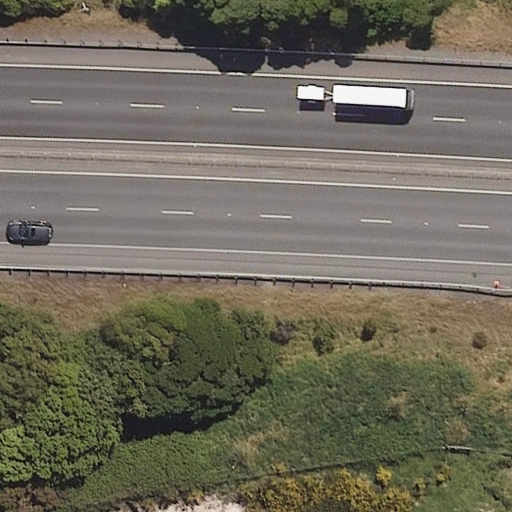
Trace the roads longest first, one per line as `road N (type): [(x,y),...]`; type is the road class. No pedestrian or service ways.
road 1 (motorway): [(0,98),(511,132)]
road 2 (motorway): [(511,225),(0,205)]
